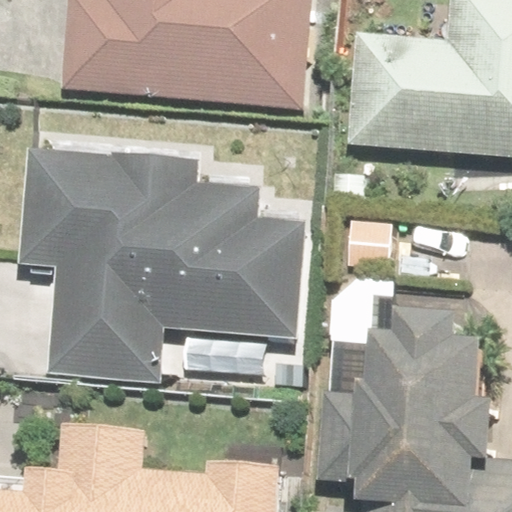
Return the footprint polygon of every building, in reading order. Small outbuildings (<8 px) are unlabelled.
[(71,0),(64,96),(139,101),(139,105),(307,118),(316,0),(71,0)] [(511,0),(452,0),(449,52),(359,47),(352,161),(511,170),(511,0)] [(186,387),(189,338),(312,344),(318,230),(261,227),(263,201),(195,198),(197,168),(39,160),(33,276),(69,278),(64,381),(186,387)] [(511,511),(511,481),(489,480),(493,400),(500,400),(500,318),(419,318),(419,347),(383,345),(373,511),(511,511)] [(0,496),(0,511),(284,511),(285,481),(158,476),(159,434),(68,431),(66,499),(0,496)]
